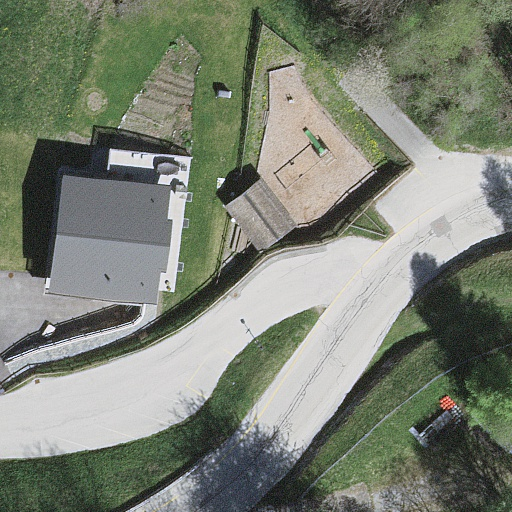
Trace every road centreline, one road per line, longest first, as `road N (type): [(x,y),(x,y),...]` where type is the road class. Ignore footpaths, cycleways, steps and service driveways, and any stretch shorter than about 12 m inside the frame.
road 1 (residential): [(395,268),(375,260),(289,296),(132,391),(0,418)]
road 2 (tertiary): [(395,268),(242,474),(195,511)]
road 3 (track): [(298,401),(511,329)]
road 4 (tertiary): [(511,200),(463,218),(395,268)]
